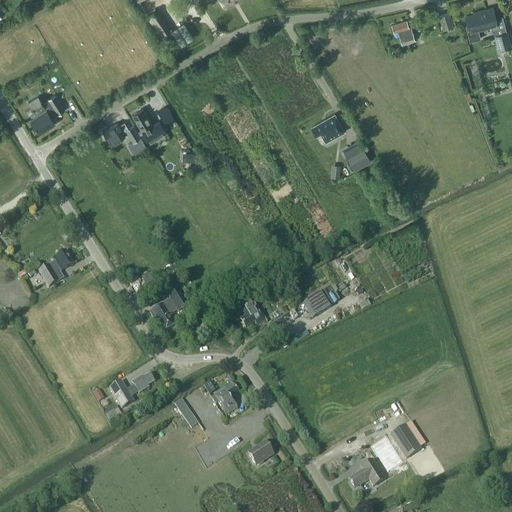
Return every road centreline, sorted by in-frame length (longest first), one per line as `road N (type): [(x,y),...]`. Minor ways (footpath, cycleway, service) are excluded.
road 1 (unclassified): [(339,511),(244,367),(222,357),(175,359),(154,347),(34,155)]
road 2 (unclassified): [(34,155),(254,26),(424,0)]
